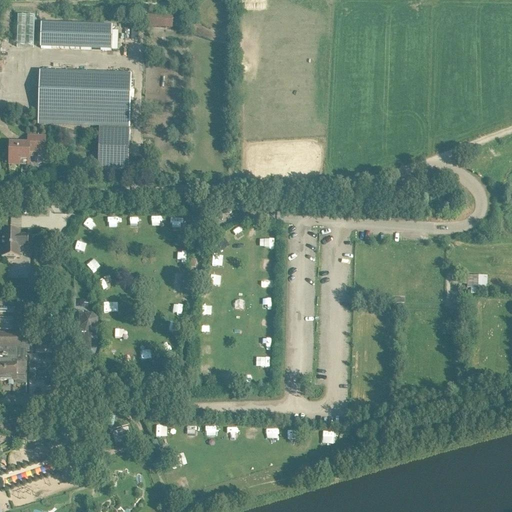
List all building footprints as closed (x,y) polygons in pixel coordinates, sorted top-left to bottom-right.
[(34,17),(18,17),(17,47),(33,48),(34,17)] [(113,28),(42,25),(41,49),(112,52),(113,28)] [(131,77),(50,73),(40,72),(38,125),(48,125),(129,129),(131,77)] [(130,129),(99,129),(98,170),(129,170),(130,129)] [(46,137),(38,137),(28,137),(28,144),(10,143),(9,165),(28,166),(29,154),(45,154),(46,137)] [(20,231),(2,230),(2,257),(5,257),(8,260),(14,260),(16,258),(20,258),(20,247),(28,247),(29,235),(20,236),(20,231)] [(181,291),(193,292),(194,278),(182,277),(181,291)] [(487,278),(467,277),(467,290),(486,290),(487,278)] [(14,297),(31,297),(31,286),(14,286),(14,297)] [(14,334),(0,333),(0,380),(16,381),(17,383),(19,384),(23,384),(25,383),(26,383),(27,352),(27,341),(27,312),(14,312),(14,334)] [(85,333),(93,333),(98,328),(98,320),(93,314),(85,314),(79,320),(79,328),(85,333)]
